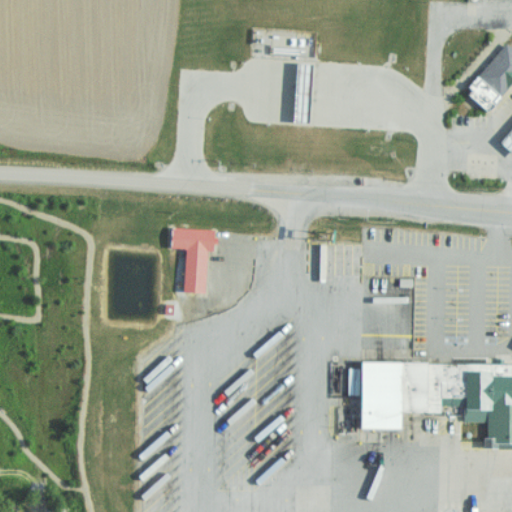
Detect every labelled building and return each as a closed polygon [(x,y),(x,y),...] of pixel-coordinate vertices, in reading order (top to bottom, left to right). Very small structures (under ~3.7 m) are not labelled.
[(254,29),(318,32),(317,57),(271,55),(271,44),(253,43),(254,29)] [(507,43),(511,47),(511,87),(489,114),(468,95),(474,92),(468,87),(507,43)] [(511,126),(498,144),(511,154),(511,126)] [(171,228),(214,231),(213,253),(207,253),(204,294),(183,292),(185,253),(170,253),(171,228)] [(362,431),(362,361),(511,362),(511,442),(465,441),(465,432),(362,431)]
